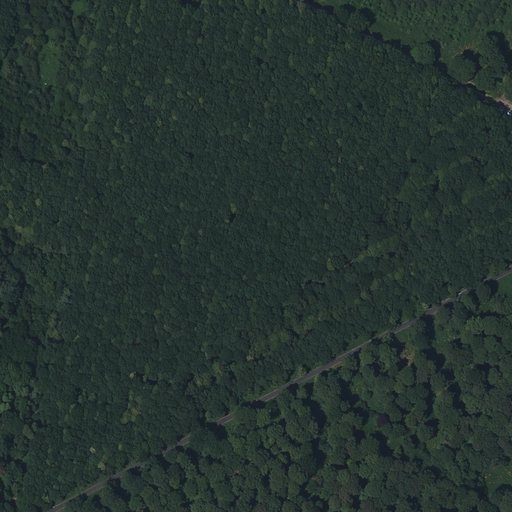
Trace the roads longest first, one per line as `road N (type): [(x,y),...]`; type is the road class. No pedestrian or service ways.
road 1 (unclassified): [(511,270),(52,511)]
road 2 (track): [(296,0),(495,103)]
